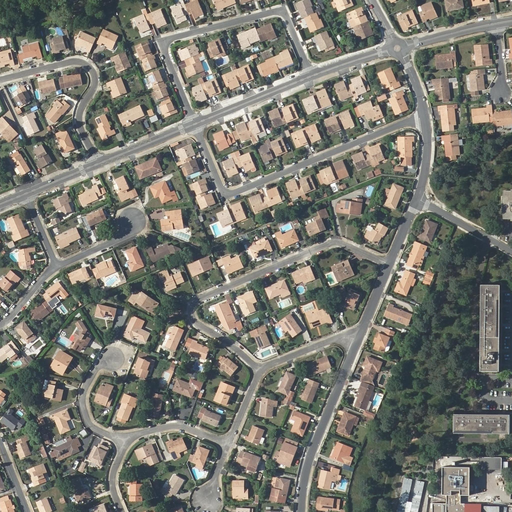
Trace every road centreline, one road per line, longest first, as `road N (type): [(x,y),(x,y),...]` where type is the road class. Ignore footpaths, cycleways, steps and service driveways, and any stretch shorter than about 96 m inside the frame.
road 1 (residential): [(390,264),(336,242),(199,300),(195,320),(262,370)]
road 2 (residential): [(194,124),(229,194),(425,117)]
road 3 (residential): [(194,124),(168,39),(283,11),(311,76)]
road 4 (residential): [(99,164),(81,125),(96,84),(89,65),(75,61),(0,80)]
road 5 (residential): [(301,511),(311,454),(358,340)]
road 6 (residential): [(194,124),(311,76)]
